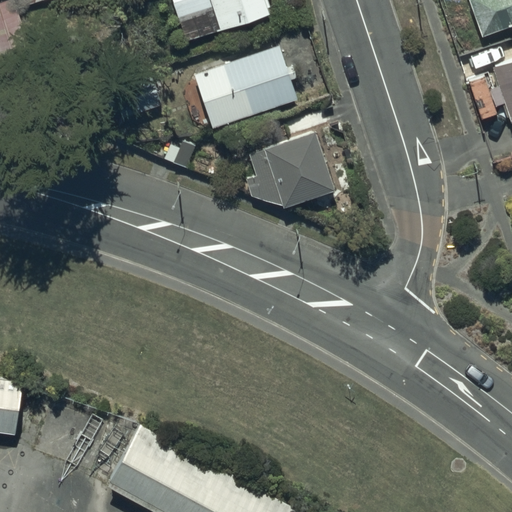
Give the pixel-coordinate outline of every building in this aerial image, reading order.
[(11,0),(0,0),(0,42),(23,35),(11,0)] [(168,0),(180,38),(267,11),(263,0),(168,0)] [(511,0),(466,0),(479,34),(511,22),(511,0)] [(276,43),(190,72),(208,126),(294,97),(276,43)] [(511,54),(487,62),(489,68),(495,85),(487,87),(482,74),(466,80),(478,116),(496,110),(494,105),(501,102),(507,121),(511,133),(511,54)] [(109,83),(120,116),(158,103),(147,70),(109,83)] [(163,125),(150,153),(177,165),(189,137),(163,125)] [(310,129),(246,151),(252,172),(242,175),(248,194),(280,206),(330,188),(310,129)] [(0,375),(0,428),(15,431),(22,379),(0,375)] [(306,511),(140,420),(106,481),(162,511),(306,511)]
